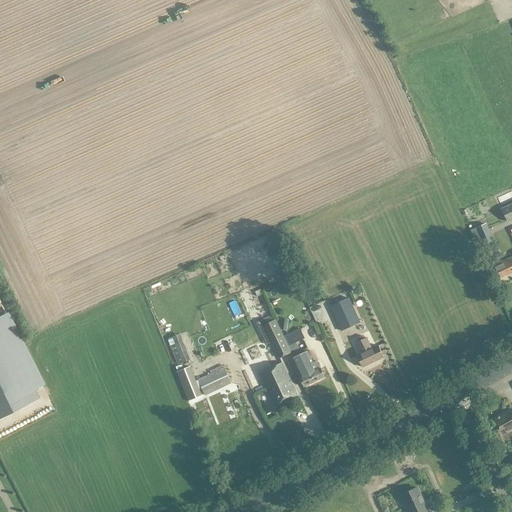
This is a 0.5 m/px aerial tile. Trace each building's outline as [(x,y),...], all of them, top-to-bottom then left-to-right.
[(508,222),(511,220),(511,203),(501,208),(508,222)] [(490,236),(485,225),(476,229),(481,240),(484,247),(493,243),(490,236)] [(511,258),(494,267),(499,278),(511,272),(511,258)] [(361,322),(349,297),(330,306),(341,331),(361,322)] [(6,313),(0,316),(0,418),(39,399),(34,390),(42,385),(6,313)] [(283,336),(276,320),(264,325),(272,341),(283,336)] [(177,328),(170,330),(173,337),(180,335),(177,328)] [(300,329),(285,336),(289,346),(296,342),(305,338),(300,329)] [(283,336),(272,341),(279,357),(291,352),(283,336)] [(372,350),(367,338),(366,337),(364,338),(363,336),(358,339),(359,341),(356,342),(362,355),(358,357),(363,368),(385,358),(379,347),(372,350)] [(190,359),(183,340),(170,345),(178,364),(190,359)] [(313,363),(307,352),(293,359),(302,378),(300,379),(305,388),(325,378),(317,361),(313,363)] [(205,395),(231,383),(224,367),(222,364),(212,369),(213,372),(197,379),(205,395)] [(268,390),(290,380),(283,364),(260,375),(268,390)] [(190,366),(177,371),(189,401),(202,395),(190,366)] [(268,390),(275,406),(298,395),(292,384),(290,380),(268,390)] [(511,409),(511,408),(492,419),(500,435),(511,429),(511,430),(511,409)] [(305,439),(297,443),(300,448),(308,444),(305,439)] [(428,511),(417,488),(401,495),(409,511),(428,511)]
